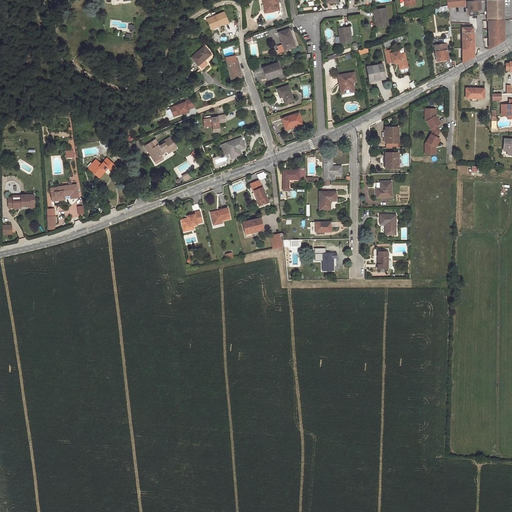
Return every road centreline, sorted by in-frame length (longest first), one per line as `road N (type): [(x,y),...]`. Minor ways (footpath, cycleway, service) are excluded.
road 1 (unclassified): [(0,253),(109,222),(275,158)]
road 2 (track): [(239,33),(231,2),(201,11),(173,33),(160,69),(138,87),(120,89),(71,61)]
road 3 (unclassified): [(355,123),(511,40)]
road 4 (residential): [(320,140),(311,26),(315,17),(354,11)]
road 5 (residential): [(355,123),(353,269)]
road 6 (residential): [(275,158),(239,33)]
